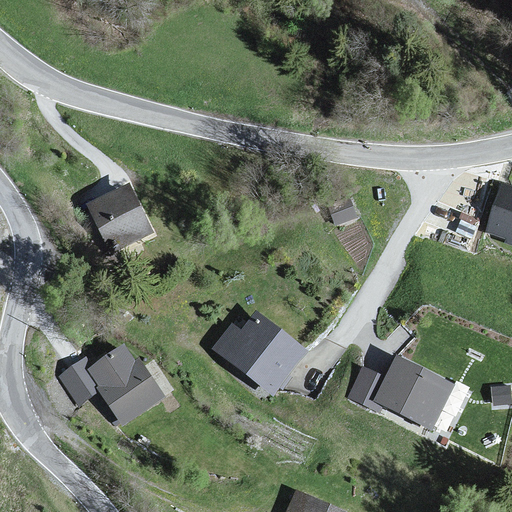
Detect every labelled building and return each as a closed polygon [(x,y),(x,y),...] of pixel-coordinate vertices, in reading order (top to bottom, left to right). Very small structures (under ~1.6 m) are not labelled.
[(511,185),(501,181),(483,231),(511,241),(511,185)] [(149,233),(129,188),(89,205),(109,250),(149,233)] [(307,359),(258,320),(243,339),(234,331),(216,353),(275,400),(307,359)] [(137,370),(126,353),(89,377),(124,431),(165,404),(141,367),(137,370)] [(453,393),(398,365),(377,406),(432,434),(453,393)] [(328,511),(298,498),(291,511),(328,511)]
